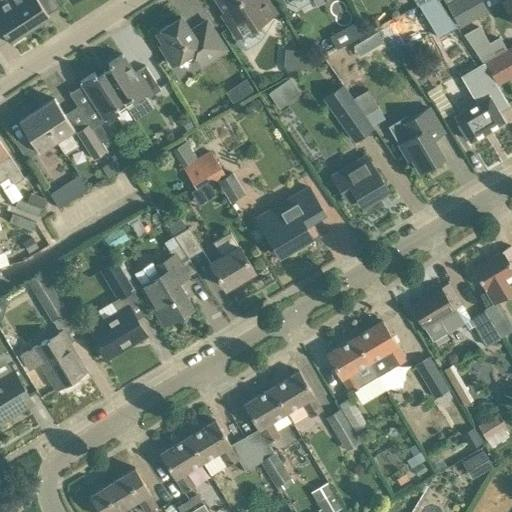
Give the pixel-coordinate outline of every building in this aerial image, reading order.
[(0,0),(0,25),(10,41),(29,28),(11,0),(0,0)] [(11,0),(29,28),(49,15),(39,0),(11,0)] [(217,0),(225,12),(222,14),(238,37),(276,12),(267,0),(217,0)] [(427,0),(419,5),(420,6),(424,13),(440,4),(437,0),(427,0)] [(481,0),(443,0),(458,25),(486,8),(481,0)] [(511,0),(504,0),(503,0),(511,15),(511,0)] [(160,44),(171,61),(173,64),(187,55),(189,58),(195,55),(201,65),(225,49),(207,21),(191,31),(181,16),(157,31),(164,42),(160,44)] [(479,26),(464,34),(482,60),(505,47),(499,37),(489,43),(479,26)] [(377,30),(366,37),(364,38),(370,49),(384,41),(377,30)] [(511,45),(484,61),(497,83),(511,74),(511,45)] [(287,61),(301,62),(302,50),(288,49),(287,61)] [(111,66),(104,71),(126,105),(146,92),(149,96),(161,89),(146,65),(135,72),(123,53),(108,63),(111,66)] [(462,109),(454,114),(459,123),(457,124),(465,138),(468,137),(470,140),(470,141),(505,120),(499,110),(510,104),(497,83),(484,61),(460,75),(475,99),(476,101),(462,109)] [(93,101),(80,109),(89,123),(90,125),(92,128),(126,105),(104,71),(97,75),(95,71),(80,81),(93,101)] [(246,79),(236,86),(242,96),(253,89),(246,79)] [(342,82),(322,96),(353,140),(373,126),(342,82)] [(37,109),(56,139),(64,152),(76,144),(68,132),(74,128),(54,97),(37,109)] [(412,157),(420,170),(443,157),(432,138),(443,131),(433,114),(429,107),(406,121),(405,119),(390,127),(408,159),(412,157)] [(39,151),(56,139),(37,109),(19,120),(39,151)] [(89,123),(76,132),(92,158),(106,149),(92,128),(90,125),(89,123)] [(0,181),(9,175),(14,183),(24,177),(0,139),(0,181)] [(209,150),(197,157),(211,180),(223,173),(209,150)] [(357,197),(362,205),(388,189),(375,167),(374,168),(367,156),(331,177),(347,204),(357,197)] [(197,157),(182,166),(195,187),(190,189),(199,204),(215,194),(208,182),(211,180),(197,157)] [(113,161),(102,168),(108,176),(118,169),(113,161)] [(231,171),(218,180),(231,200),(244,192),(231,171)] [(324,212),(309,186),(257,217),(279,255),(311,236),(304,224),(324,212)] [(62,190),(52,196),(59,207),(69,201),(62,190)] [(45,198),(30,192),(27,201),(42,207),(45,198)] [(15,207),(38,216),(42,207),(27,201),(18,198),(15,207)] [(9,221),(33,230),(36,222),(12,213),(9,221)] [(181,217),(169,224),(175,234),(190,254),(199,248),(181,217)] [(210,263),(225,287),(254,270),(239,245),(230,231),(214,241),(222,256),(210,263)] [(153,261),(134,272),(164,323),(191,307),(177,282),(187,275),(186,274),(194,270),(187,256),(190,254),(175,234),(162,242),(171,256),(155,265),(153,261)] [(31,236),(22,241),(29,252),(38,246),(31,236)] [(472,268),(493,302),(511,291),(511,289),(504,277),(511,271),(511,247),(510,245),(472,268)] [(99,270),(114,296),(131,286),(115,260),(99,270)] [(26,280),(51,320),(65,311),(41,272),(26,280)] [(448,282),(411,305),(432,340),(464,321),(468,327),(473,324),(490,351),(501,344),(497,337),(501,335),(485,307),(469,317),(448,282)] [(89,328),(106,358),(146,334),(128,305),(89,328)] [(382,319),(354,336),(379,376),(405,359),(396,344),(397,344),(382,319)] [(62,330),(21,355),(28,367),(40,360),(57,388),(86,370),(62,330)] [(379,376),(354,336),(326,353),(341,378),(342,378),(350,392),(379,376)] [(415,364),(434,397),(448,388),(429,356),(415,364)] [(441,368),(463,404),(472,398),(451,363),(441,368)] [(0,370),(0,421),(33,402),(10,364),(0,370)] [(299,370),(271,386),(286,412),(302,402),(311,416),(322,410),(313,395),(314,395),(299,370)] [(286,412),(271,386),(243,403),(258,428),(260,427),(269,442),(280,436),(271,421),(286,412)] [(338,404),(353,429),(365,422),(350,397),(338,404)] [(325,416),(345,450),(359,441),(338,407),(325,416)] [(476,424),(485,439),(506,427),(497,412),(476,424)] [(215,419),(188,436),(202,460),(218,451),(227,467),(239,459),(229,444),(230,443),(215,419)] [(202,460),(188,436),(160,452),(175,477),(176,476),(182,487),(192,481),(186,470),(202,460)] [(461,461),(470,478),(493,465),(483,449),(461,461)] [(258,460),(275,486),(290,477),(273,450),(258,460)] [(135,467),(113,480),(127,504),(138,497),(147,511),(157,505),(148,491),(149,490),(135,467)] [(127,504),(113,480),(90,493),(101,511),(117,511),(116,510),(127,504)] [(314,499),(321,511),(332,511),(341,508),(331,489),(314,499)] [(210,511),(198,492),(178,505),(181,511),(210,511)]
